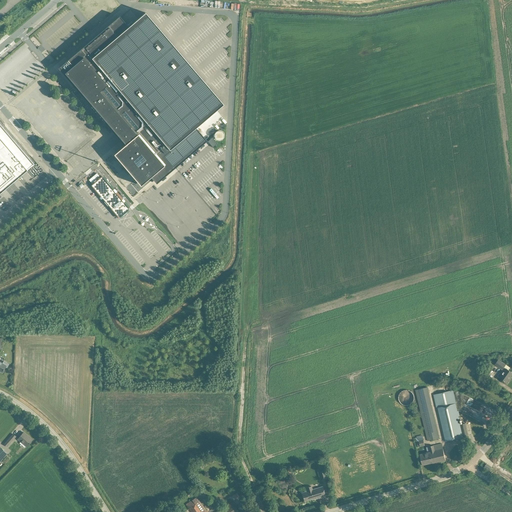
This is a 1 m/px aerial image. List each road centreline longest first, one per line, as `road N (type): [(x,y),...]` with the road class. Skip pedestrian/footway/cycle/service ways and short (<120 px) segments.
road 1 (unclassified): [(0,106),(146,276),(159,274),(218,223),(226,206),(234,18),(121,0)]
road 2 (track): [(263,511),(240,447),(247,328)]
road 3 (tertiary): [(0,393),(58,439),(106,511)]
road 4 (tertiary): [(332,511),(467,464)]
